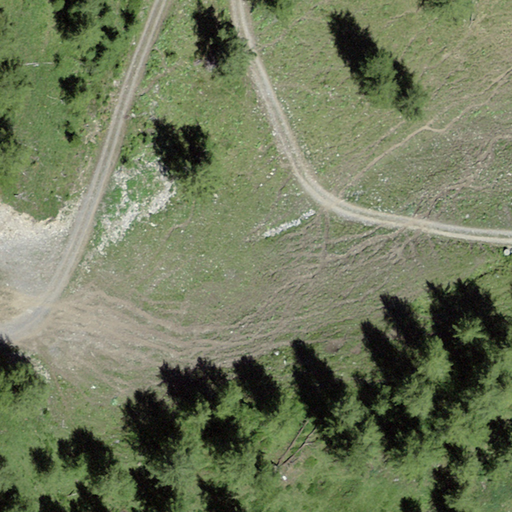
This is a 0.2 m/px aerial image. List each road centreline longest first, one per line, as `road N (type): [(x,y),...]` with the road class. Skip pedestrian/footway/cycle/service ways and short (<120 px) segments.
road 1 (track): [(68,253),(162,0)]
road 2 (track): [(511,239),(331,205),(296,164)]
road 3 (track): [(236,0),(256,73),(296,164)]
